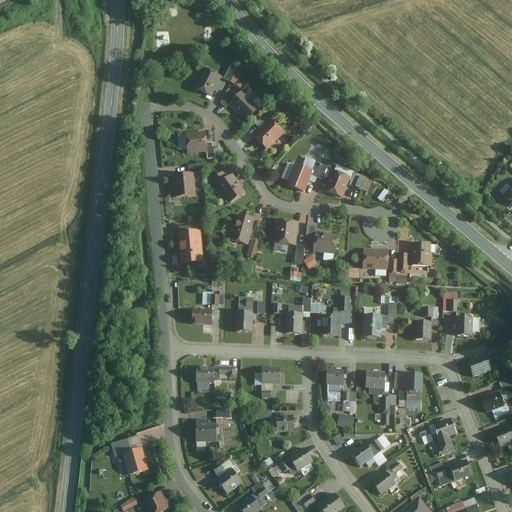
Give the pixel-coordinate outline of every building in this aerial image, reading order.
[(237,70),(239,65),(234,62),(225,78),(237,85),(244,73),(237,70)] [(221,77),(204,68),(194,89),(211,97),(221,77)] [(259,109),(242,92),(228,106),(246,123),(259,109)] [(283,134),(270,121),(254,138),(267,151),(283,134)] [(205,133),(185,135),(186,154),(206,153),(205,133)] [(313,172),(295,166),(287,187),(305,193),(313,172)] [(350,179),(332,172),(324,193),(342,199),(350,179)] [(222,173),(211,182),(229,206),(245,194),(232,176),(227,179),(222,173)] [(193,175),(172,177),(174,198),(195,196),(193,175)] [(511,187),(503,197),(511,205),(511,187)] [(255,220),(235,214),(228,241),(248,246),(255,220)] [(299,223),(275,220),(272,244),(296,247),(299,223)] [(200,232),(177,234),(179,265),(203,263),(200,232)] [(338,237),(316,234),(313,253),(336,256),(338,237)] [(259,243),(251,241),(247,258),(255,260),(259,243)] [(433,244),(411,243),(410,267),(432,268),(433,244)] [(297,264),(305,264),(306,246),(298,246),(297,264)] [(388,251),(363,250),(362,270),(387,271),(388,251)] [(317,265),(314,257),(305,260),(308,268),(317,265)] [(292,268),(292,278),(301,278),(302,268),(292,268)] [(361,278),(361,268),(351,268),(351,278),(361,278)] [(444,294),(445,313),(456,312),(455,301),(460,301),(460,293),(444,294)] [(225,295),(213,295),(213,305),(225,305),(225,295)] [(430,308),(431,318),(440,318),(440,308),(430,308)] [(212,312),(192,310),(191,325),(211,327),(212,312)] [(253,315),(235,314),(234,334),(253,334),(253,315)] [(303,316),(285,316),(285,335),(303,335),(303,316)] [(341,317),(322,316),(321,336),(340,337),(341,317)] [(383,317),(363,316),(362,338),(382,339),(383,317)] [(473,320),(456,319),(455,336),(473,337),(473,320)] [(432,323),(415,323),(415,342),(431,342),(432,323)] [(272,337),(285,337),(285,327),(272,327),(272,337)] [(486,356),(466,363),(472,379),(491,372),(486,356)] [(214,368),(195,369),(195,384),(214,384),(214,368)] [(235,368),(219,368),(219,376),(228,376),(228,380),(235,380),(235,368)] [(280,370),(262,370),(262,384),(280,384),(280,370)] [(345,371),(326,371),(326,385),(345,386),(345,371)] [(386,372),(366,371),(365,388),(385,389),(386,372)] [(423,375),(405,375),(404,392),(422,392),(423,375)] [(345,391),(344,413),(357,413),(357,392),(345,391)] [(501,394),(480,400),(484,413),(505,407),(501,394)] [(339,426),(354,429),(356,417),(341,414),(339,426)] [(293,417),(276,418),(277,434),(294,432),(293,417)] [(412,427),(412,419),(398,420),(398,428),(412,427)] [(451,419),(432,425),(441,455),(454,451),(450,438),(456,436),(451,419)] [(209,421),(195,421),(195,442),(216,442),(216,424),(209,424),(209,421)] [(511,426),(494,433),(500,449),(511,444),(511,426)] [(375,457),(364,444),(350,454),(360,468),(375,457)] [(313,462),(305,449),(289,459),(297,472),(313,462)] [(142,450),(121,455),(128,477),(148,471),(142,450)] [(467,462),(450,466),(454,482),(471,477),(467,462)] [(242,484),(230,470),(216,482),(228,496),(242,484)] [(385,471),(370,482),(381,497),(396,485),(385,471)] [(311,492),(293,503),(299,511),(303,511),(317,503),(311,492)] [(164,511),(169,510),(159,493),(141,502),(146,511),(164,511)] [(340,511),(345,508),(333,493),(316,505),(321,511),(340,511)] [(138,497),(122,505),(126,511),(141,504),(138,497)] [(259,511),(261,511),(251,497),(237,508),(240,511),(259,511)] [(428,511),(419,499),(401,511),(428,511)]
